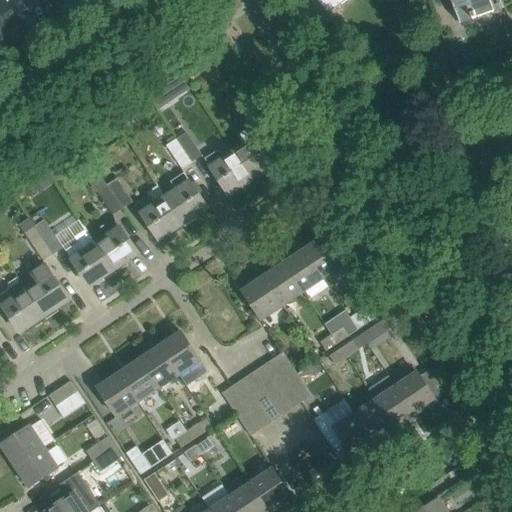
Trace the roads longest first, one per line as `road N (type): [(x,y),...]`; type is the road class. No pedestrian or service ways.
road 1 (unclassified): [(359,157),(0,391)]
road 2 (unclassified): [(511,384),(359,157)]
road 3 (residential): [(0,109),(158,0)]
road 4 (unclassified): [(359,157),(255,0)]
road 5 (unclassified): [(355,505),(511,403)]
